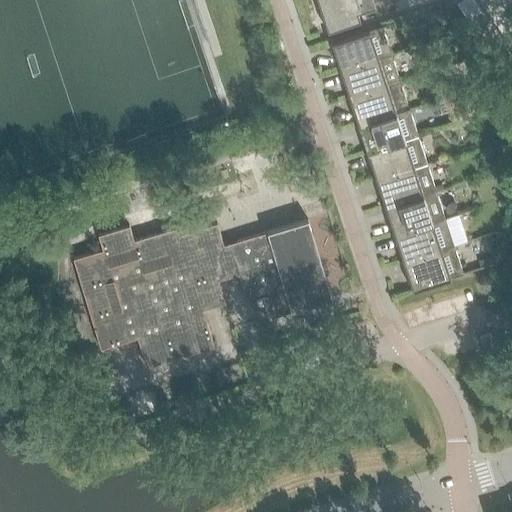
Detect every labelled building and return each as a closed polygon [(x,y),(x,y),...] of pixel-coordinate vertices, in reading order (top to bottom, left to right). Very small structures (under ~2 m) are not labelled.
[(316,0),(327,30),(359,20),(355,10),(364,7),(366,13),(394,4),(392,0),(316,0)] [(473,0),(461,0),(456,4),(475,30),(488,21),(473,0)] [(446,5),(434,15),(442,26),(454,16),(446,5)] [(334,55),(339,70),(377,57),(390,53),(381,26),(368,30),(331,43),(330,43),(328,43),(332,55),(334,55)] [(481,54),(486,69),(500,64),(496,50),(481,54)] [(390,53),(377,57),(339,70),(337,70),(341,83),(343,82),(348,97),(386,84),(399,80),(390,53)] [(510,88),(511,86),(511,71),(503,79),(510,88)] [(386,84),(348,97),(346,98),(350,110),(352,109),(357,124),(395,112),(394,108),(406,103),(399,80),(386,84)] [(361,137),(366,152),(404,139),(417,135),(408,108),(395,112),(357,124),(355,125),(359,137),(361,137)] [(511,125),(499,129),(502,139),(511,136),(511,125)] [(370,164),(375,179),(413,167),(426,162),(417,135),(404,139),(366,152),(364,152),(368,165),(370,164)] [(379,191),(384,206),(422,194),(435,190),(426,162),(413,167),(375,179),(373,180),(377,192),(379,191)] [(499,200),(506,198),(511,195),(511,187),(510,180),(507,170),(492,174),(499,200)] [(388,219),(393,234),(431,221),(444,217),(435,190),(422,194),(384,206),(382,207),(386,220),(388,219)] [(397,246),(402,261),(440,249),(453,244),(444,217),(431,221),(393,234),(391,235),(395,247),(397,246)] [(201,309),(223,302),(216,280),(237,273),(244,296),(266,289),(273,315),(330,298),(306,219),(222,244),(216,223),(179,234),(177,226),(133,240),(128,225),(97,234),(102,249),(72,258),(99,348),(136,337),(145,366),(212,346),(201,309)] [(467,272),(495,263),(494,262),(462,273),(453,244),(440,249),(402,261),(400,262),(404,274),(406,273),(411,289),(392,296),(392,297),(415,289),(462,274),(467,272)] [(491,262),(489,256),(478,260),(480,266),(491,262)]
